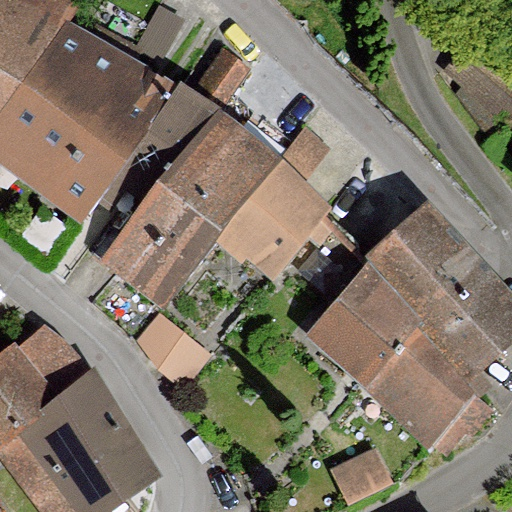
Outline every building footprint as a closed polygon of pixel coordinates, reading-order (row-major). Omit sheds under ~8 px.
[(0,0),(0,161),(82,216),(108,181),(144,208),(109,258),(164,303),(218,233),(274,277),(324,206),(215,111),(63,21),(71,6),(60,0),(21,0),(18,6),(7,0),(0,0)] [(157,0),(138,41),(165,54),(185,12),(159,0),(157,0)] [(511,333),(511,303),(428,211),(375,258),(314,336),(430,440),(470,393),(462,381),(511,333)] [(208,360),(157,321),(131,355),(181,394),(208,360)] [(31,324),(0,345),(0,482),(23,511),(88,511),(140,480),(79,371),(31,324)] [(374,459),(331,477),(345,511),(354,511),(390,497),(374,459)]
